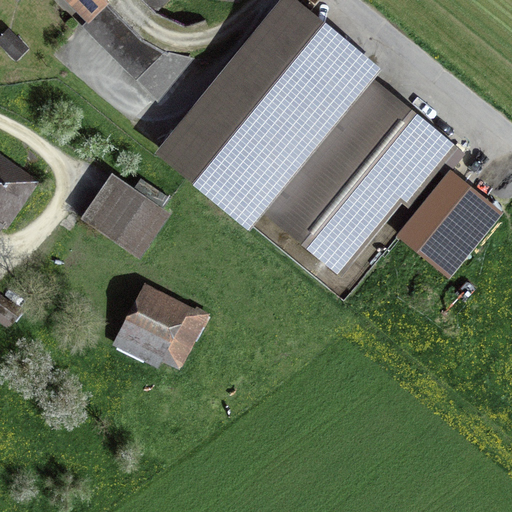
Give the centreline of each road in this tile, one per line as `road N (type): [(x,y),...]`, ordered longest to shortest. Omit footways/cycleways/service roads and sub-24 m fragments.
road 1 (unclassified): [(343,0),(511,136)]
road 2 (track): [(0,127),(63,165),(61,204),(37,240),(0,260)]
road 3 (track): [(268,0),(212,82),(184,104),(152,111),(127,101)]
road 4 (track): [(266,3),(197,39),(165,36),(119,0)]
